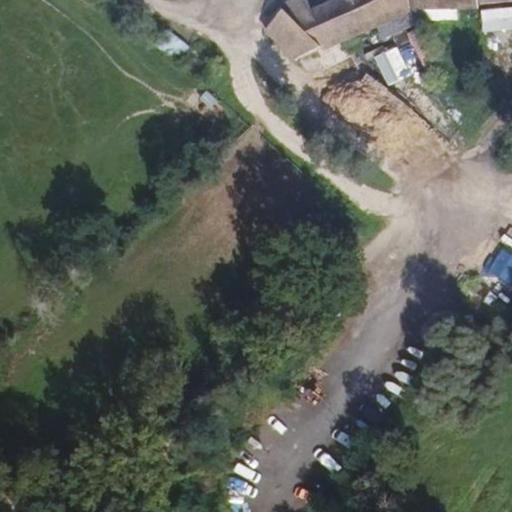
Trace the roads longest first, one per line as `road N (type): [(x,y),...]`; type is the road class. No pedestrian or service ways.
road 1 (track): [(234,19),(248,96),(314,165),(390,205),(449,201)]
road 2 (track): [(511,121),(449,201),(312,294)]
